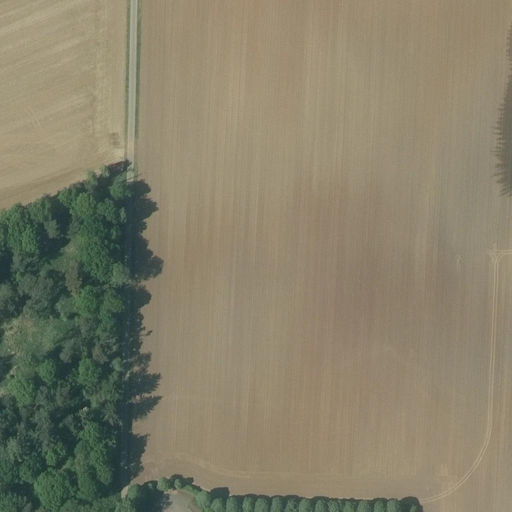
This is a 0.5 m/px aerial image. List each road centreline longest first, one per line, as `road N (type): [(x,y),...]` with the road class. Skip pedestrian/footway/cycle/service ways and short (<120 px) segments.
road 1 (unclassified): [(127,511),(130,0)]
road 2 (track): [(126,403),(0,454)]
